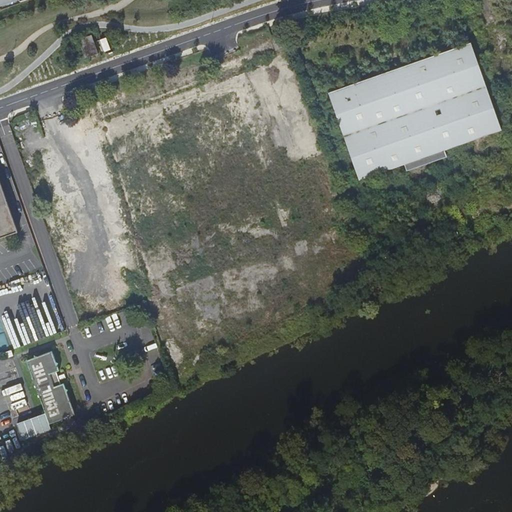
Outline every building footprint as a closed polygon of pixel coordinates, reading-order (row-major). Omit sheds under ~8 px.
[(98,54),(92,34),(78,39),(85,58),(98,54)] [(107,53),(113,50),(108,36),(96,42),(98,48),(100,47),(101,51),(107,53)] [(280,37),(273,39),(276,50),(283,47),(280,37)] [(329,93),(359,179),(405,164),(426,156),(445,150),(501,130),(471,44),(329,93)] [(405,164),(407,170),(447,156),(445,150),(426,156),(405,164)] [(0,237),(18,231),(0,180),(0,237)] [(59,354),(34,362),(56,426),(81,417),(59,354)]
